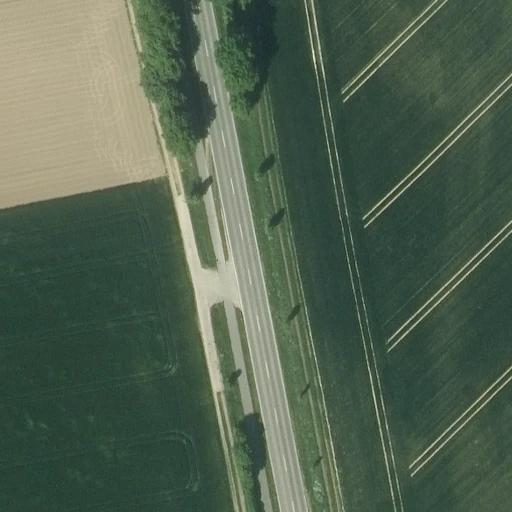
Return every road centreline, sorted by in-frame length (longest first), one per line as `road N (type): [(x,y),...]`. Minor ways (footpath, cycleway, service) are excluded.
road 1 (track): [(243,511),(133,0)]
road 2 (tertiary): [(296,511),(199,0)]
road 3 (track): [(338,511),(282,237),(248,0)]
